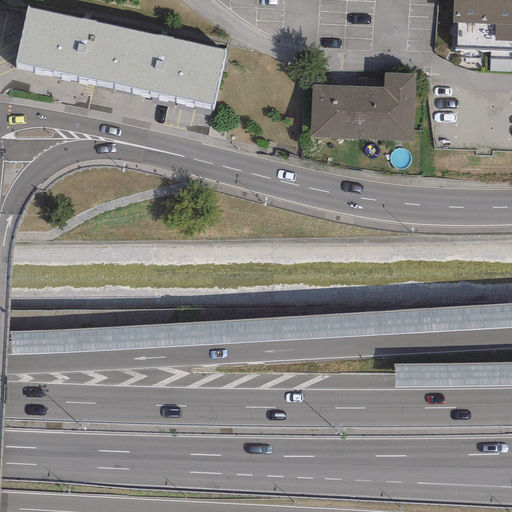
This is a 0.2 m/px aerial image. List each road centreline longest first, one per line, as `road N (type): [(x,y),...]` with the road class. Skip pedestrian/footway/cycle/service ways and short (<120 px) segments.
road 1 (motorway): [(511,337),(0,366)]
road 2 (motorway): [(511,405),(0,398)]
road 3 (tertiary): [(511,208),(378,201),(155,150),(70,140)]
road 4 (motorway): [(0,455),(386,468)]
road 5 (residential): [(201,0),(249,46),(406,58)]
road 6 (motorway): [(386,468),(511,480)]
road 7 (motorway): [(386,468),(511,467)]
